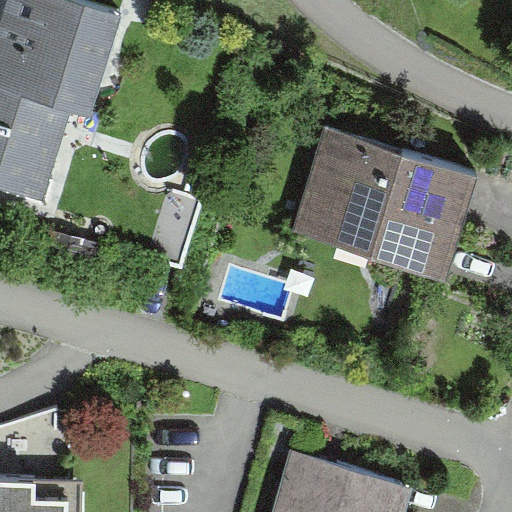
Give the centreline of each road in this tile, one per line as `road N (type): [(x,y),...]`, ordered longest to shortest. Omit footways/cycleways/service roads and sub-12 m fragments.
road 1 (residential): [(511,458),(110,334)]
road 2 (residential): [(0,394),(110,334)]
